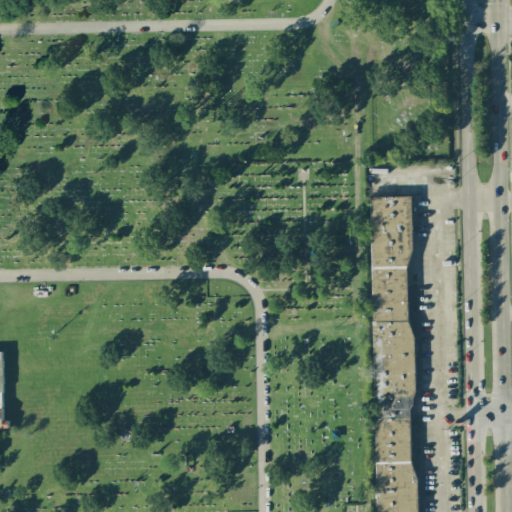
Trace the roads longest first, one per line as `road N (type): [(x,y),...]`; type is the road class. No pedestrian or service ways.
road 1 (secondary): [(499,412),(496,0)]
road 2 (secondary): [(468,200),(472,511)]
road 3 (secondary): [(461,0),(468,200)]
